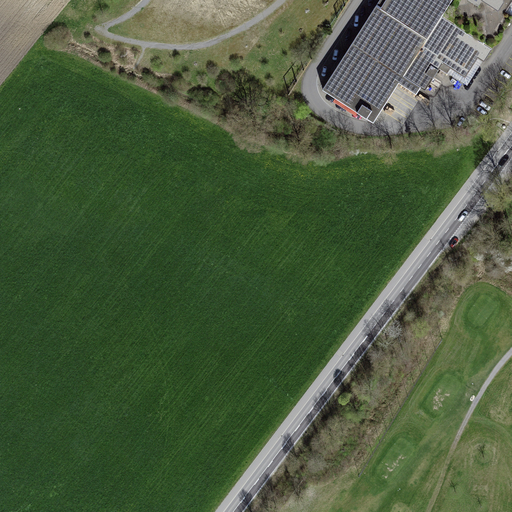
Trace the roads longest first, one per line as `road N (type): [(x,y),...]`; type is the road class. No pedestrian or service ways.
road 1 (primary): [(233,511),(511,145)]
road 2 (track): [(511,353),(454,449),(429,511)]
